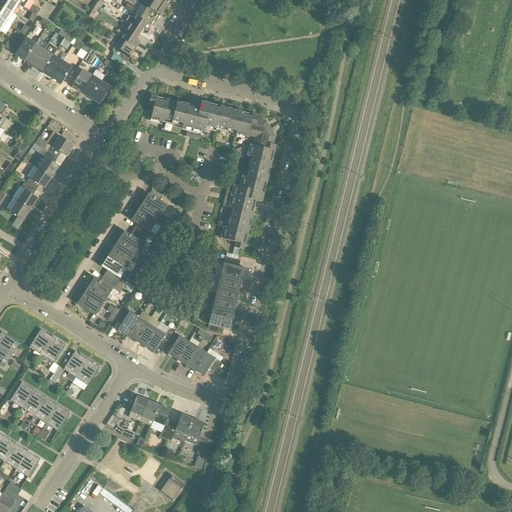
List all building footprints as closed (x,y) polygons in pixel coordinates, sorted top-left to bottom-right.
[(18,4),(12,0),(0,0),(0,5),(12,13),(18,4)] [(155,0),(150,9),(160,16),(170,0),(155,0)] [(134,7),(129,3),(125,8),(131,12),(134,7)] [(0,18),(6,22),(12,13),(0,5),(0,18)] [(91,13),(95,15),(99,8),(96,6),(91,13)] [(32,14),(36,16),(40,10),(36,7),(32,14)] [(140,19),(151,26),(155,20),(157,22),(160,16),(150,9),(148,7),(141,19),(140,19)] [(36,16),(32,14),(28,20),(32,23),(36,16)] [(140,34),(143,29),(147,31),(151,26),(140,19),(141,19),(137,16),(129,27),(140,34)] [(90,23),(81,17),(72,31),(81,37),(90,23)] [(11,25),(6,22),(0,18),(0,31),(5,35),(11,25)] [(40,23),(46,27),(49,23),(43,19),(40,23)] [(49,23),(46,27),(53,32),(56,27),(49,23)] [(25,25),(21,31),(25,34),(29,28),(25,25)] [(136,39),(140,34),(129,27),(122,39),(137,48),(140,42),(136,39)] [(16,39),(20,41),(25,34),(21,31),(16,39)] [(58,35),(65,39),(67,35),(61,31),(58,35)] [(109,32),(105,37),(111,41),(115,35),(109,32)] [(74,45),(76,41),(67,35),(65,39),(74,45)] [(25,60),(35,44),(26,38),(16,55),(25,60)] [(121,59),(124,61),(127,63),(137,48),(122,39),(122,38),(112,53),(121,59)] [(90,49),(76,41),(74,45),(72,48),(82,53),(83,51),(87,54),(90,49)] [(18,46),(14,43),(9,50),(13,53),(18,46)] [(45,50),(35,44),(25,60),(34,66),(45,50)] [(43,72),(54,56),(58,50),(49,44),(45,50),(34,66),(43,72)] [(90,49),(87,54),(82,62),(89,66),(96,54),(90,49)] [(53,78),(63,62),(60,60),(54,56),(43,72),(53,78)] [(110,69),(113,65),(106,60),(104,64),(110,69)] [(67,64),(63,62),(53,78),(62,84),(72,68),(67,64)] [(113,65),(110,69),(117,73),(119,68),(113,65)] [(73,86),(82,92),(92,76),(83,70),(73,86)] [(91,98),(102,82),(92,76),(82,92),(91,98)] [(91,98),(101,104),(111,88),(102,82),(91,98)] [(163,119),(174,122),(179,103),(167,100),(166,103),(157,100),(158,97),(152,96),(149,105),(155,106),(151,119),(163,122),(163,119)] [(217,126),(229,129),(234,110),(221,107),(220,110),(217,109),(211,107),(211,104),(202,102),(201,108),(189,105),(179,103),(174,122),(183,124),(183,127),(181,136),(202,141),(205,133),(206,127),(217,129),(217,126)] [(234,110),(229,129),(237,131),(236,134),(248,137),(248,136),(253,137),(258,119),(259,116),(253,115),(252,118),(242,115),(243,112),(234,110)] [(37,123),(41,118),(36,114),(32,120),(37,123)] [(266,121),(258,119),(253,137),(256,138),(272,130),(266,121)] [(39,132),(35,129),(30,135),(35,138),(39,132)] [(255,141),(274,145),(276,137),(272,130),(256,138),(255,141)] [(49,143),(40,137),(35,144),(42,148),(58,158),(61,153),(67,157),(68,156),(67,156),(73,146),(74,146),(74,145),(55,133),(49,143)] [(30,135),(26,141),(31,144),(35,138),(30,135)] [(270,161),(270,158),(272,151),(275,152),(277,146),(274,145),(255,141),(254,146),(253,146),(250,157),(253,158),(251,167),(270,172),(273,161),(270,161)] [(35,144),(32,149),(42,156),(34,166),(39,169),(52,178),(59,167),(60,167),(55,163),(58,158),(42,148),(35,144)] [(23,156),(27,150),(22,147),(18,153),(23,156)] [(18,153),(14,159),(18,162),(23,156),(18,153)] [(10,173),(14,167),(10,164),(5,170),(10,173)] [(251,223),(254,212),(256,201),(263,202),(265,193),(262,192),(264,184),(264,183),(267,183),(270,172),(251,167),(248,178),(245,177),(243,187),(237,186),(229,184),(223,206),(231,208),(234,209),(232,218),(251,223)] [(52,178),(39,169),(32,179),(30,178),(26,183),(37,191),(40,185),(46,189),(46,188),(45,188),(52,178)] [(5,170),(1,176),(6,179),(10,173),(5,170)] [(25,190),(18,201),(31,210),(38,199),(39,199),(34,195),(37,191),(26,183),(25,182),(21,188),(25,190)] [(168,206),(149,194),(148,195),(149,195),(143,203),(162,215),(168,206)] [(10,212),(24,221),(25,220),(24,220),(31,210),(18,201),(10,212)] [(162,215),(143,203),(138,212),(157,224),(162,215)] [(137,225),(134,230),(147,238),(150,233),(150,234),(157,224),(138,212),(132,220),(132,221),(137,225)] [(176,215),(172,221),(176,224),(180,218),(176,215)] [(251,223),(232,218),(229,229),(226,228),(223,239),(236,242),(235,248),(244,250),(246,244),(243,243),(245,234),(248,234),(251,223)] [(176,224),(172,221),(167,228),(172,231),(176,224)] [(18,231),(18,230),(21,227),(14,223),(12,226),(11,226),(18,231)] [(124,232),(119,241),(138,253),(144,244),(143,244),(147,238),(134,230),(131,235),(125,231),(124,232)] [(138,253),(119,241),(113,249),(132,262),(138,253)] [(113,249),(108,258),(127,270),(132,262),(113,249)] [(223,264),(221,274),(243,280),(245,270),(246,270),(246,269),(239,267),(241,261),(226,257),(224,265),(223,264)] [(108,271),(104,276),(123,288),(126,282),(121,279),(127,270),(108,258),(103,266),(102,266),(102,267),(108,271)] [(146,261),(142,268),(146,271),(150,264),(146,261)] [(91,268),(88,273),(94,276),(94,275),(100,279),(102,274),(91,268)] [(142,276),(146,271),(142,268),(138,274),(142,276)] [(127,271),(123,276),(136,285),(140,279),(127,271)] [(221,274),(218,284),(240,289),(243,280),(221,274)] [(123,288),(104,276),(101,281),(95,277),(94,278),(95,278),(89,287),(108,299),(113,302),(119,293),(123,288)] [(218,284),(216,294),(238,299),(240,289),(218,284)] [(89,287),(84,295),(102,307),(108,299),(89,287)] [(238,299),(216,294),(213,304),(236,309),(238,299)] [(77,304),(96,316),(102,307),(84,295),(78,304),(78,303),(77,304)] [(152,305),(158,308),(160,304),(154,300),(152,305)] [(167,308),(160,304),(158,308),(162,311),(164,312),(167,308)] [(213,304),(211,314),(233,319),(236,309),(213,304)] [(120,310),(116,308),(112,314),(116,317),(120,310)] [(129,314),(124,310),(123,310),(117,321),(122,324),(118,330),(119,331),(127,336),(138,319),(129,313),(129,314)] [(107,311),(103,317),(112,323),(116,317),(112,314),(107,311)] [(207,331),(208,331),(222,335),(224,329),(231,330),(231,329),(233,319),(211,314),(208,326),(207,331)] [(147,324),(138,319),(127,336),(136,342),(147,324)] [(105,331),(109,325),(101,320),(98,326),(105,331)] [(156,330),(147,324),(136,342),(145,347),(156,330)] [(41,357),(54,337),(53,339),(42,331),(42,330),(29,349),(30,349),(31,348),(42,355),(41,356),(41,357)] [(165,336),(156,330),(145,347),(153,353),(154,354),(161,342),(167,346),(174,334),(169,330),(165,336)] [(204,338),(207,334),(200,330),(198,334),(204,338)] [(0,347),(13,356),(21,344),(2,332),(3,333),(0,337),(0,347)] [(179,337),(174,334),(167,346),(172,349),(168,355),(169,355),(178,360),(189,342),(180,336),(179,337)] [(204,338),(210,342),(213,338),(207,334),(204,338)] [(54,337),(41,357),(42,357),(43,355),(54,363),(66,345),(65,345),(65,346),(53,339),(54,338),(54,337)] [(228,341),(225,348),(230,351),(234,345),(228,341)] [(186,366),(198,347),(189,342),(178,360),(186,366)] [(13,356),(0,347),(0,364),(5,368),(13,356)] [(206,353),(198,347),(186,366),(195,371),(206,353)] [(76,377),(87,361),(75,353),(64,370),(76,377)] [(215,358),(206,353),(195,371),(203,377),(204,378),(208,372),(213,375),(221,362),(216,359),(216,358),(215,358)] [(87,361),(76,377),(77,377),(88,385),(99,368),(87,361)] [(17,371),(17,370),(20,366),(14,362),(11,366),(10,367),(17,371)] [(53,374),(58,366),(56,365),(54,364),(53,363),(48,371),(53,374)] [(55,384),(64,371),(63,371),(64,370),(59,367),(50,381),(55,384)] [(23,408),(34,391),(22,384),(11,400),(23,408)] [(34,392),(34,391),(23,408),(35,415),(35,416),(46,399),(45,399),(34,392)] [(129,417),(140,422),(148,401),(137,397),(129,417)] [(46,399),(35,416),(46,423),(47,423),(57,407),(57,406),(46,399)] [(148,401),(140,422),(151,426),(153,422),(160,406),(148,401)] [(153,422),(165,426),(168,419),(171,410),(160,406),(153,422)] [(58,407),(57,407),(47,423),(59,431),(69,414),(58,407)] [(169,432),(166,439),(171,441),(173,438),(184,443),(185,441),(187,436),(193,420),(182,415),(179,423),(174,435),(169,432)] [(107,424),(113,428),(117,423),(115,422),(114,421),(112,420),(110,419),(109,420),(107,424)] [(24,420),(20,427),(25,430),(30,424),(24,420)] [(193,420),(187,436),(185,441),(199,447),(198,455),(207,458),(211,443),(199,438),(201,433),(202,433),(203,432),(202,432),(205,424),(193,420)] [(118,426),(114,432),(121,436),(125,429),(125,427),(122,426),(121,428),(118,426)] [(50,432),(44,428),(38,436),(45,441),(50,432)] [(166,439),(169,432),(163,430),(162,433),(161,437),(166,439)] [(4,437),(0,443),(0,458),(5,461),(5,462),(16,445),(4,438),(4,437)] [(140,438),(137,445),(143,448),(146,440),(140,438)] [(16,445),(5,462),(17,469),(28,453),(27,452),(16,445)] [(163,451),(166,456),(171,453),(168,448),(163,451)] [(28,453),(17,469),(29,477),(40,460),(39,460),(28,453)] [(190,455),(187,463),(193,465),(196,458),(190,455)] [(141,473),(149,477),(158,464),(151,459),(141,473)] [(185,485),(177,479),(173,476),(161,492),(173,501),(185,485)] [(11,483),(8,488),(18,495),(29,502),(32,497),(22,490),(11,483)] [(0,499),(0,511),(9,511),(10,511),(9,511),(15,502),(9,498),(3,494),(0,499)]
